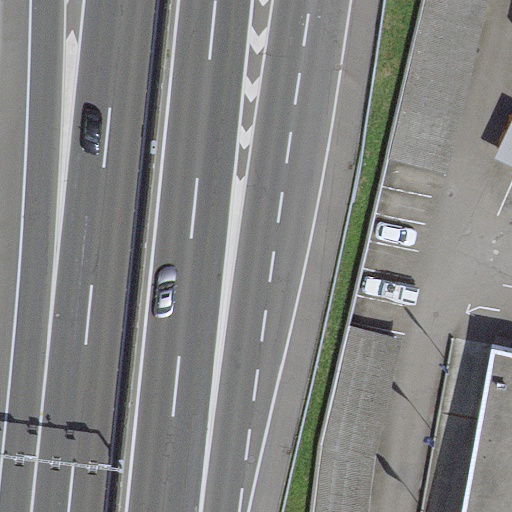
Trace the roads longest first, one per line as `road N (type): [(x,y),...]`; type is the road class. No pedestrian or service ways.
road 1 (motorway): [(223,511),(311,0)]
road 2 (motorway): [(116,0),(60,511)]
road 3 (motorway): [(163,511),(209,0)]
road 4 (motorway): [(48,0),(17,511)]
